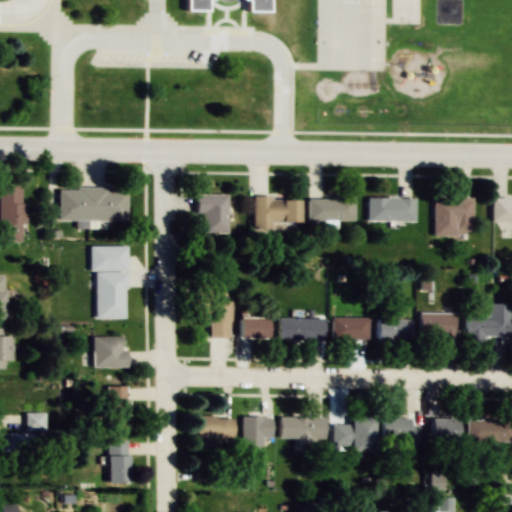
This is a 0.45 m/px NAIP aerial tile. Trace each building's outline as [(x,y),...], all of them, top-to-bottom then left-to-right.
[(0,241),(22,241),(22,185),(0,185),(0,241)] [(56,220),(124,220),(124,187),(56,187),(56,220)] [(225,233),(225,194),(193,194),(193,214),(199,214),(199,233),(225,233)] [(297,221),(297,197),(251,197),(251,228),(270,228),(270,221),(297,221)] [(305,220),(352,220),(352,197),(305,197),(305,220)] [(413,197),(365,197),(365,221),(413,221),(413,197)] [(470,197),(431,197),(431,235),(470,235),(470,197)] [(489,222),(511,222),(511,197),(489,197),(489,222)] [(93,271),(92,318),(123,318),(123,246),(88,246),(88,271),(93,271)] [(227,300),(194,300),(194,319),(208,319),(207,337),(227,338),(227,300)] [(463,316),(463,341),(482,341),(482,337),(506,337),(506,303),(487,303),(487,316),(463,316)] [(418,313),(418,333),(440,333),(440,340),(453,340),(453,313),(418,313)] [(265,317),(237,317),(237,338),(265,338),(265,317)] [(366,317),(330,317),(330,339),(366,339),(366,317)] [(322,318),(276,318),(276,340),(322,340),(322,318)] [(374,340),(409,340),(409,319),(374,319),(374,340)] [(8,335),(3,335),(3,328),(0,328),(0,368),(8,369),(8,335)] [(122,336),(90,336),(90,367),(122,367),(122,336)] [(104,386),(104,428),(125,428),(125,386),(104,386)] [(41,431),(42,413),(22,412),(22,434),(0,433),(0,451),(21,452),(21,442),(30,442),(30,431),(41,431)] [(231,439),(231,416),(193,416),(193,439),(231,439)] [(239,445),(269,445),(269,416),(239,416),(239,445)] [(292,451),(310,452),(310,439),(323,439),(323,418),(277,417),(276,439),(292,439),(292,451)] [(372,417),(349,417),(349,425),(330,425),(330,447),(348,447),(348,451),(372,451),(372,417)] [(409,451),(409,443),(415,443),(415,425),(409,425),(409,418),(380,418),(380,444),(390,444),(390,451),(409,451)] [(427,445),(455,445),(455,418),(427,418),(427,445)] [(511,441),(511,419),(465,419),(465,455),(497,455),(497,441),(511,441)] [(105,482),(125,482),(125,440),(105,440),(105,482)]
